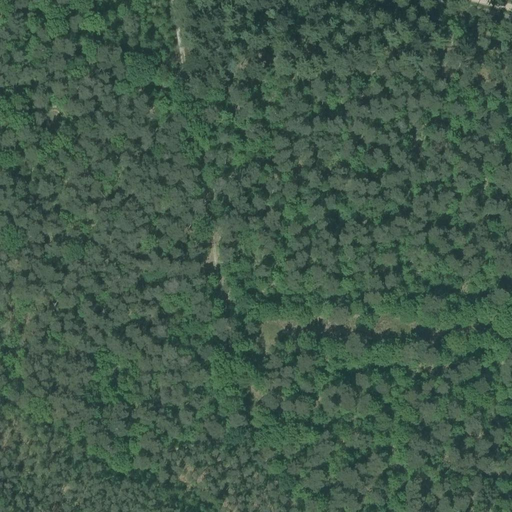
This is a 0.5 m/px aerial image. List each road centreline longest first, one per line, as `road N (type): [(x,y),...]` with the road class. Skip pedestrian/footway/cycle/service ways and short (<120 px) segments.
road 1 (track): [(167,0),(232,337),(511,331)]
road 2 (track): [(449,3),(441,64),(332,69),(225,91),(15,72),(0,80)]
